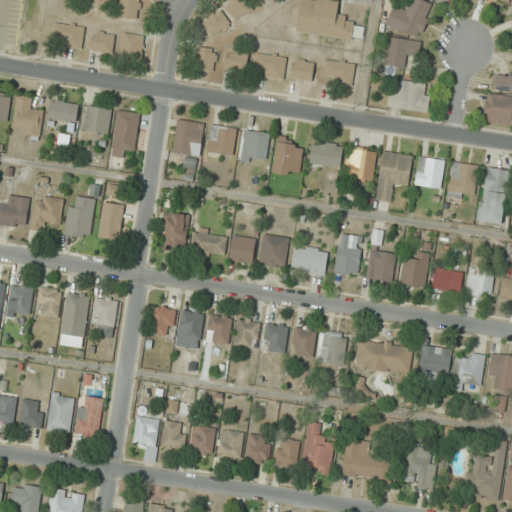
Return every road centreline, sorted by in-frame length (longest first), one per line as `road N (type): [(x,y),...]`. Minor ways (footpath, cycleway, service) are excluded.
road 1 (residential): [(511,332),(0,252)]
road 2 (tertiary): [(511,143),(0,64)]
road 3 (residential): [(104,511),(178,15)]
road 4 (residential): [(388,511),(0,453)]
